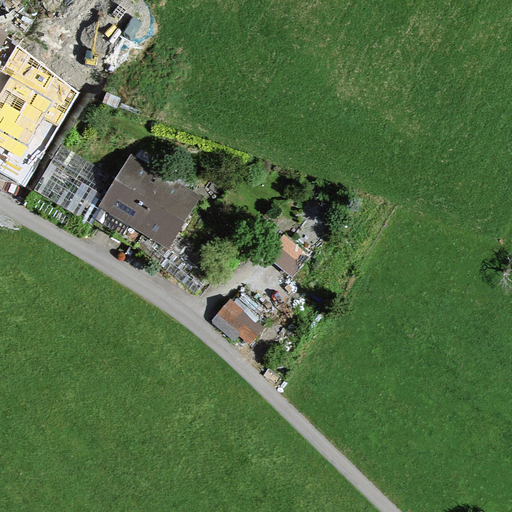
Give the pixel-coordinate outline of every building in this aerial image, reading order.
[(0,116),(25,132),(33,119),(28,115),(51,77),(22,59),(4,86),(0,83),(0,116)] [(81,176),(87,170),(72,153),(41,180),(81,225),(105,204),(81,176)] [(136,167),(100,225),(137,247),(147,230),(163,239),(164,238),(171,244),(180,233),(188,239),(196,228),(179,214),(188,199),(136,167)] [(294,277),(312,255),(285,232),(266,254),(294,277)] [(221,312),(242,330),(249,321),(228,304),(221,312)]
